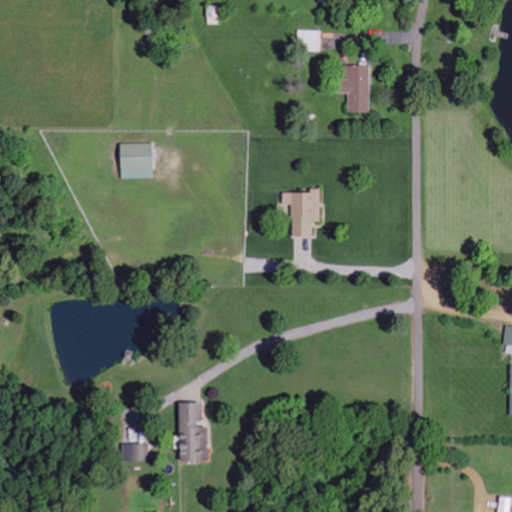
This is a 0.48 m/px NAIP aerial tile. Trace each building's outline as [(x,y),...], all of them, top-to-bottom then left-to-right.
[(208,26),(221,26),(221,7),(209,7),(208,26)] [(322,52),(322,32),(298,31),(297,52),(322,52)] [(372,67),(349,67),(349,114),(371,114),(372,67)] [(124,145),(123,180),(156,180),(157,146),(124,145)] [(323,223),(323,190),(313,190),(313,194),(284,194),(284,206),(294,206),(294,238),(316,238),(316,223),(323,223)] [(210,428),(205,428),(205,404),(183,405),(184,464),(211,463),(210,428)] [(146,445),(124,446),(124,463),(147,463),(146,445)] [(511,511),(511,499),(502,498),(500,511),(511,511)]
